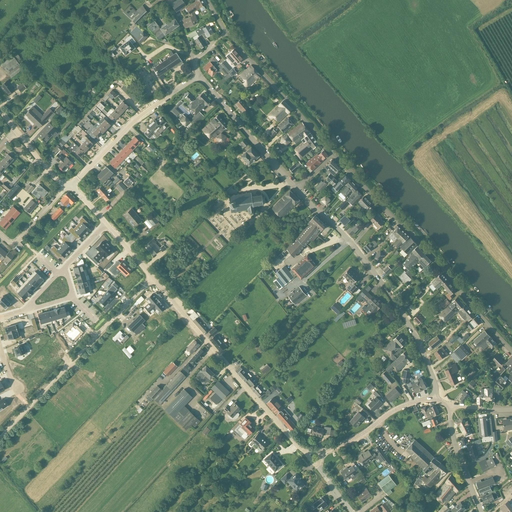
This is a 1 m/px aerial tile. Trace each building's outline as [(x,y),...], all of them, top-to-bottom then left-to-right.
[(170,5),(173,8),(175,12),(185,5),(181,0),(177,0),(175,2),(170,5)] [(205,10),(203,7),(205,5),(201,0),(197,0),(185,8),(185,9),(186,12),(187,11),(190,15),(191,17),(190,17),(181,21),(184,29),(194,25),(195,25),(194,22),(197,21),(194,13),(199,9),(201,12),(205,10)] [(143,17),(140,14),(133,21),(136,24),(143,17)] [(154,21),(151,24),(149,22),(146,25),(147,27),(153,34),(160,29),(154,35),(158,40),(178,25),(174,19),(160,28),(154,21)] [(141,42),(147,36),(143,32),(137,25),(130,32),(136,38),(137,38),(141,42)] [(198,29),(195,30),(198,36),(205,33),(207,37),(213,34),(208,26),(204,28),(203,26),(198,29)] [(126,42),(120,47),(125,55),(134,48),(132,45),(136,42),(130,35),(124,40),(126,42)] [(199,37),(198,37),(198,36),(197,35),(192,37),(194,40),(195,39),(196,40),(201,49),(205,46),(199,37)] [(234,49),(225,56),(228,59),(226,60),(230,65),(232,68),(243,59),(234,49)] [(170,68),(171,68),(172,69),(173,69),(173,68),(174,68),(177,66),(178,65),(180,65),(181,64),(182,62),(176,53),(173,55),(171,51),(168,53),(170,57),(167,59),(167,58),(166,58),(167,59),(166,59),(165,59),(163,60),(164,61),(162,62),(161,62),(158,65),(158,64),(157,64),(158,65),(155,67),(154,66),(154,67),(153,68),(152,68),(152,69),(153,69),(154,71),(154,72),(155,72),(156,73),(155,73),(155,74),(156,74),(157,76),(157,77),(158,77),(161,81),(165,78),(162,73),(163,73),(164,73),(164,72),(166,71),(167,71),(168,71),(167,70),(170,68),(170,69),(171,68),(170,68)] [(22,69),(21,67),(25,64),(22,61),(23,61),(16,53),(12,55),(1,64),(11,78),(22,69)] [(213,66),(218,62),(214,57),(211,60),(211,61),(204,68),(204,70),(205,70),(206,70),(208,72),(212,77),(218,72),(213,66)] [(224,83),(225,83),(237,73),(232,68),(230,65),(225,60),(221,64),(217,67),(219,70),(220,70),(221,72),(220,72),(221,73),(222,73),(226,77),(218,84),(220,87),(224,83)] [(247,89),(261,75),(251,66),(240,76),(245,81),(243,84),(247,89)] [(8,94),(13,90),(9,85),(11,84),(8,80),(2,85),(8,94)] [(20,92),(26,88),(22,83),(17,87),(20,92)] [(116,94),(112,90),(107,95),(111,99),(116,94)] [(36,103),(41,97),(38,94),(33,100),(36,103)] [(195,101),(194,100),(194,101),(193,100),(193,99),(188,94),(185,98),(190,103),(191,104),(197,110),(193,113),(196,115),(190,121),(183,115),(179,119),(190,130),(204,116),(199,112),(210,101),(202,94),(195,101)] [(243,112),(248,108),(241,99),(236,104),(243,112)] [(170,111),(177,117),(180,114),(175,109),(182,102),(180,100),(170,111)] [(118,106),(124,111),(128,107),(122,101),(118,106)] [(289,114),(293,110),(284,101),(268,116),(272,119),(275,116),(280,121),(289,113),(289,114)] [(105,107),(100,102),(96,106),(101,111),(105,107)] [(30,119),(34,124),(39,128),(54,112),(49,108),(42,115),(33,106),(25,114),(30,119)] [(60,115),(65,110),(61,106),(56,111),(60,115)] [(124,111),(118,106),(114,110),(120,116),(124,111)] [(101,111),(96,107),(92,110),(89,114),(92,116),(96,113),(97,115),(101,111)] [(112,121),(114,119),(115,120),(120,116),(114,110),(112,108),(106,115),(112,121)] [(54,113),(49,118),(53,122),(58,116),(54,113)] [(223,130),(228,126),(218,115),(211,121),(211,122),(202,130),(210,139),(212,137),(214,138),(223,130)] [(153,120),(151,123),(157,130),(160,133),(164,129),(166,127),(163,124),(165,122),(164,120),(161,117),(158,120),(157,121),(155,120),(154,119),(153,120)] [(284,132),(294,124),(288,117),(278,125),(284,132)] [(105,120),(101,124),(100,124),(106,130),(110,125),(105,120)] [(98,121),(95,124),(93,126),(96,129),(102,134),(106,130),(100,124),(101,124),(98,121)] [(54,137),(59,132),(49,123),(38,135),(45,142),(52,135),(54,137)] [(149,129),(144,133),(145,134),(149,138),(151,135),(153,138),(154,139),(156,137),(160,133),(157,130),(151,123),(147,127),(149,129)] [(300,159),(319,144),(303,123),(294,129),(288,133),(289,134),(297,144),(302,140),(304,143),(297,147),(300,151),(297,155),(300,159)] [(75,136),(82,129),(78,126),(72,132),(75,136)] [(98,139),(102,134),(96,129),(92,133),(98,139)] [(226,136),(220,133),(215,138),(213,140),(215,145),(218,146),(225,146),(228,144),(229,139),(226,137),(226,136)] [(290,141),(286,136),(289,134),(288,133),(285,135),(277,141),(283,148),(290,141)] [(58,141),(59,142),(58,143),(62,147),(70,138),(68,136),(67,137),(65,134),(58,141)] [(93,144),(87,139),(87,138),(85,136),(83,138),(85,141),(83,143),(89,148),(93,144)] [(135,137),(130,141),(136,146),(140,142),(136,138),(135,137)] [(248,144),(244,139),(239,144),(243,149),(248,144)] [(136,146),(130,141),(126,146),(132,151),(136,146)] [(58,143),(50,151),(54,154),(55,153),(55,154),(59,150),(60,151),(61,152),(63,150),(62,149),(63,148),(62,147),(58,143)] [(79,147),(84,152),(89,148),(83,143),(79,147)] [(72,150),(75,152),(74,152),(80,157),(84,152),(79,147),(76,145),(72,150)] [(135,154),(132,151),(126,146),(122,150),(127,155),(130,158),(135,154)] [(249,165),(259,156),(251,147),(241,156),(249,165)] [(118,154),(123,159),(127,155),(122,150),(118,154)] [(324,150),(319,155),(317,154),(306,163),(313,170),(324,160),(323,159),(328,155),(324,150)] [(4,159),(9,164),(13,159),(8,154),(4,159)] [(114,158),(119,164),(123,159),(118,154),(114,158)] [(67,168),(72,162),(66,157),(64,159),(60,155),(56,159),(60,164),(58,166),(64,171),(64,170),(66,171),(68,169),(67,168)] [(119,164),(114,158),(109,163),(115,168),(119,164)] [(9,164),(4,159),(0,162),(0,163),(5,168),(9,164)] [(196,169),(202,163),(199,160),(193,165),(196,169)] [(325,167),(325,168),(331,174),(333,176),(334,175),(341,167),(338,164),(336,163),(333,160),(325,167)] [(289,169),(292,173),(302,165),(298,161),(289,169)] [(139,167),(146,173),(151,168),(145,163),(144,165),(142,164),(139,167)] [(106,167),(97,176),(103,182),(113,173),(106,167)] [(329,175),(326,178),(327,179),(334,185),(338,180),(333,176),(331,174),(329,175)] [(135,180),(130,175),(123,182),(128,187),(135,180)] [(345,175),(340,180),(333,187),(337,190),(343,184),(344,185),(350,180),(345,175)] [(104,184),(96,191),(101,196),(106,191),(109,189),(114,184),(112,182),(110,180),(105,185),(104,184)] [(353,192),(358,188),(351,180),(347,185),(341,192),(346,197),(350,193),(351,194),(353,192)] [(1,185),(8,191),(14,184),(11,182),(8,185),(4,182),(1,185)] [(126,188),(121,182),(116,186),(121,192),(126,188)] [(320,185),(317,189),(320,192),(327,185),(324,182),(320,185)] [(17,184),(6,195),(11,200),(13,198),(13,197),(21,188),(17,184)] [(28,194),(34,188),(31,185),(31,186),(28,184),(24,189),(27,191),(26,191),(28,194)] [(43,197),(48,192),(39,185),(32,193),(38,199),(41,195),(43,197)] [(357,189),(350,197),(347,199),(353,205),(357,202),(356,201),(363,195),(357,189)] [(282,218),(300,200),(290,190),(272,209),(282,218)] [(106,191),(101,196),(106,201),(111,196),(108,193),(106,191)] [(247,211),(247,212),(248,212),(249,213),(249,214),(250,213),(252,213),(252,214),(253,213),(253,210),(254,210),(254,209),(253,209),(253,206),(253,205),(257,204),(258,205),(259,205),(258,204),(262,203),(262,205),(263,204),(263,203),(264,201),(265,202),(266,201),(265,200),(264,197),(265,197),(265,196),(263,197),(261,195),(262,193),(261,193),(260,195),(257,195),(256,194),(256,195),(252,196),(252,194),(251,195),(251,193),(251,192),(251,191),(249,193),(246,193),(246,192),(245,192),(246,193),(242,194),(242,193),(241,193),(241,194),(238,194),(238,193),(237,194),(237,195),(234,195),(234,194),(233,194),(234,195),(229,196),(228,195),(227,196),(228,197),(228,199),(228,200),(228,201),(229,201),(230,208),(229,208),(229,209),(230,209),(230,212),(230,213),(231,213),(231,212),(236,211),(236,212),(237,212),(237,211),(240,211),(240,212),(241,212),(241,211),(244,210),(244,211),(245,211),(245,210),(247,209),(247,211)] [(75,200),(68,192),(60,200),(66,206),(69,202),(71,204),(75,200)] [(324,206),(330,200),(326,195),(321,200),(319,202),(324,206)] [(370,206),(372,203),(365,196),(359,201),(368,211),(371,207),(370,206)] [(31,200),(24,208),(29,213),(37,205),(31,200)] [(8,212),(15,218),(20,213),(13,207),(8,212)] [(60,208),(55,213),(58,216),(63,211),(60,208)] [(133,227),(141,220),(131,208),(123,215),(133,227)] [(153,216),(147,220),(152,226),(157,223),(159,220),(160,220),(152,210),(150,212),(153,216)] [(4,218),(10,224),(15,218),(8,212),(4,218)] [(284,245),(287,248),(292,255),(294,258),(305,246),(310,240),(312,241),(326,225),(315,215),(296,238),(291,243),(288,240),(284,245)] [(351,220),(345,215),(339,220),(345,226),(351,220)] [(371,220),(378,227),(378,228),(384,222),(376,215),(371,220)] [(80,222),(76,225),(86,234),(90,230),(88,228),(90,225),(82,217),(78,221),(80,222)] [(10,224),(4,218),(0,221),(0,224),(5,229),(10,224)] [(352,236),(361,226),(355,220),(353,223),(354,224),(347,231),(352,236)] [(71,227),(68,230),(77,239),(79,236),(82,239),(86,234),(76,225),(73,229),(71,227)] [(393,233),(389,236),(394,241),(398,238),(398,239),(405,232),(399,227),(392,233),(393,233)] [(403,243),(409,237),(405,232),(398,239),(398,238),(393,243),(398,248),(403,243)] [(63,242),(59,245),(60,246),(68,253),(72,249),(70,247),(72,244),(64,236),(61,240),(63,242)] [(408,254),(418,245),(410,237),(401,247),(408,254)] [(153,255),(159,250),(154,245),(156,243),(153,239),(145,246),(153,255)] [(369,252),(378,244),(373,239),(364,247),(369,252)] [(99,252),(94,258),(99,263),(105,257),(111,251),(108,248),(109,246),(106,243),(105,245),(102,242),(96,248),(99,252)] [(409,270),(418,261),(425,255),(425,254),(417,245),(412,251),(414,253),(403,264),(409,270)] [(54,246),(50,249),(59,258),(62,255),(64,258),(68,253),(60,246),(57,249),(54,246)] [(385,255),(381,250),(374,257),(378,262),(385,255)] [(8,254),(3,259),(6,261),(4,264),(6,265),(8,263),(14,256),(9,251),(7,253),(8,254)] [(431,261),(425,254),(425,255),(418,261),(421,264),(418,267),(416,269),(419,272),(431,261)] [(302,279),(317,265),(311,259),(312,259),(308,255),(304,258),(290,271),(294,277),(297,274),(302,279)] [(118,261),(109,270),(113,274),(116,271),(114,270),(117,267),(126,276),(131,270),(122,261),(120,263),(118,261)] [(84,264),(73,268),(75,273),(86,270),(84,264)] [(285,266),(276,273),(279,278),(273,282),(279,289),(284,284),(285,285),(294,277),(285,266)] [(353,284),(360,277),(356,273),(355,274),(349,268),(343,274),(352,282),(350,284),(353,287),(350,290),(353,293),(358,287),(355,285),(353,284)] [(75,273),(74,273),(76,278),(85,275),(85,276),(87,275),(86,270),(75,273)] [(409,270),(402,277),(408,283),(412,280),(410,278),(414,275),(409,270)] [(35,271),(31,275),(39,284),(43,279),(35,271)] [(436,279),(433,282),(431,283),(437,290),(442,285),(448,280),(442,273),(436,278),(436,279)] [(31,275),(27,279),(35,287),(35,288),(39,284),(31,275)] [(27,279),(23,283),(32,291),(35,287),(27,279)] [(78,283),(77,283),(79,289),(90,285),(89,280),(87,280),(87,281),(78,283)] [(451,295),(456,291),(448,282),(443,286),(449,293),(446,295),(450,300),(453,297),(451,295)] [(23,283),(19,287),(28,295),(28,296),(32,291),(23,283)] [(90,285),(79,289),(81,294),(83,293),(84,296),(90,294),(89,291),(92,291),(90,285)] [(104,295),(99,300),(105,306),(113,297),(111,295),(117,289),(112,285),(103,294),(104,295)] [(19,287),(16,291),(24,299),(28,295),(19,287)] [(299,287),(288,296),(295,305),(306,296),(299,287)] [(364,289),(356,299),(359,301),(363,297),(370,303),(367,306),(365,304),(362,308),(367,312),(366,313),(371,317),(378,310),(377,310),(382,305),(373,296),(373,297),(364,289)] [(419,298),(424,293),(420,290),(415,295),(419,298)] [(149,303),(144,307),(147,310),(159,301),(157,299),(152,294),(153,294),(152,294),(146,299),(146,300),(146,299),(149,303)] [(3,296),(0,298),(0,303),(5,309),(10,303),(3,296)] [(141,296),(136,300),(139,304),(144,299),(141,296)] [(442,312),(441,312),(442,312),(438,316),(441,319),(442,318),(446,322),(449,320),(448,320),(465,305),(457,297),(455,299),(442,312)] [(444,308),(450,303),(446,299),(443,303),(441,301),(439,303),(444,308)] [(159,301),(147,310),(150,314),(155,310),(158,313),(165,308),(164,307),(164,308),(160,302),(159,301)] [(342,309),(335,302),(330,308),(337,314),(342,309)] [(468,321),(474,316),(465,306),(458,313),(465,320),(466,318),(468,321)] [(59,308),(59,309),(62,319),(67,317),(67,318),(70,317),(69,311),(66,312),(64,307),(59,308)] [(59,308),(53,310),(56,319),(57,321),(62,320),(62,319),(59,309),(59,308)] [(48,311),(43,313),(46,324),(52,323),(51,320),(51,321),(48,312),(49,312),(48,311)] [(206,327),(206,326),(208,325),(205,322),(206,321),(201,316),(200,317),(199,316),(198,317),(194,312),(189,316),(193,321),(204,333),(208,329),(206,326),(206,327)] [(43,313),(38,315),(41,326),(46,324),(43,313)] [(413,319),(419,325),(425,319),(422,316),(421,317),(418,314),(413,319)] [(139,315),(127,326),(137,335),(145,327),(142,324),(145,321),(139,315)] [(78,317),(74,321),(79,325),(83,321),(78,317)] [(474,329),(480,323),(476,318),(469,323),(467,325),(471,331),(473,329),(473,328),(474,329)] [(18,324),(4,328),(6,334),(7,334),(19,330),(18,324)] [(445,337),(450,331),(444,325),(439,330),(445,337)] [(73,326),(65,334),(68,336),(68,337),(72,341),(80,332),(76,328),(76,329),(73,326)] [(212,337),(218,332),(214,327),(208,332),(212,337)] [(19,330),(7,334),(8,340),(15,338),(16,341),(22,339),(19,330)] [(481,346),(483,350),(489,345),(492,348),(497,344),(485,330),(474,340),(475,341),(472,343),(476,347),(478,345),(480,347),(481,346)] [(452,344),(459,338),(456,334),(449,341),(452,344)] [(209,340),(220,352),(225,349),(224,348),(227,346),(219,336),(217,338),(215,335),(209,340)] [(383,349),(385,351),(386,350),(390,355),(389,356),(393,361),(397,358),(395,356),(403,350),(401,348),(406,343),(399,335),(383,349)] [(437,337),(429,343),(433,348),(441,342),(437,337)] [(53,349),(44,358),(50,364),(59,354),(54,350),(58,345),(63,349),(62,349),(63,349),(52,339),(47,343),(47,344),(49,341),(53,344),(51,347),(53,349)] [(191,354),(200,345),(195,340),(186,349),(191,354)] [(14,348),(13,349),(17,357),(17,356),(27,353),(23,344),(14,348)] [(461,345),(453,352),(454,352),(461,360),(469,354),(461,345)] [(440,360),(448,354),(442,347),(434,353),(440,360)] [(201,349),(183,368),(188,373),(195,365),(194,364),(205,352),(201,349)] [(407,363),(407,362),(409,364),(410,363),(409,362),(412,359),(406,350),(399,357),(386,369),(388,371),(390,369),(391,370),(392,368),(393,369),(396,366),(399,370),(407,363)] [(457,363),(461,360),(454,352),(452,354),(457,360),(456,360),(457,363)] [(499,367),(504,361),(497,355),(492,360),(499,367)] [(450,368),(446,370),(449,378),(454,375),(453,373),(459,371),(458,369),(456,363),(451,365),(450,362),(447,364),(449,367),(450,367),(450,368)] [(170,365),(163,372),(168,376),(174,369),(170,365)] [(268,365),(261,371),(264,374),(270,368),(268,365)] [(206,366),(201,371),(200,370),(196,375),(205,384),(209,379),(214,374),(206,366)] [(247,374),(243,370),(244,369),(243,369),(240,366),(235,371),(245,382),(247,380),(252,386),(257,381),(250,374),(249,373),(247,374)] [(494,375),(497,371),(495,370),(494,371),(493,369),(492,370),(491,368),(491,367),(489,366),(487,368),(493,373),(494,375)] [(500,375),(506,369),(503,366),(497,372),(500,375)] [(180,371),(154,399),(159,404),(185,377),(180,371)] [(394,381),(386,371),(381,375),(389,385),(394,381)] [(454,375),(449,378),(452,385),(460,382),(460,380),(461,379),(460,376),(456,378),(454,375)] [(501,389),(507,381),(500,376),(498,378),(496,377),(493,380),(495,381),(494,383),(501,389)] [(418,381),(419,382),(412,385),(412,386),(409,387),(412,393),(415,391),(416,393),(419,391),(419,392),(423,390),(426,388),(425,385),(426,385),(424,382),(422,380),(421,378),(420,378),(419,378),(418,378),(418,379),(418,380),(418,381)] [(222,399),(229,392),(218,381),(211,388),(216,392),(210,398),(216,405),(222,399)] [(257,386),(256,384),(251,388),(259,397),(261,395),(261,396),(262,395),(261,395),(262,394),(263,395),(264,394),(266,397),(271,392),(268,390),(265,392),(260,386),(259,387),(258,385),(257,386)] [(150,402),(162,390),(157,385),(148,395),(149,395),(146,398),(150,402)] [(391,402),(400,394),(395,388),(386,395),(391,402)] [(186,430),(191,425),(197,418),(189,411),(184,406),(192,397),(184,389),(164,409),(172,417),(178,423),(178,422),(186,430)] [(492,389),(485,389),(481,389),(481,394),(480,395),(478,397),(478,404),(483,404),(483,399),(493,399),(492,389)] [(466,392),(465,393),(463,390),(461,392),(464,395),(460,399),(464,402),(466,400),(467,401),(470,397),(468,395),(469,394),(468,393),(467,394),(466,392)] [(376,397),(372,401),(371,400),(366,405),(370,409),(372,408),(374,410),(382,403),(378,398),(381,396),(376,391),(373,394),(376,397)] [(267,403),(276,413),(283,407),(274,397),(267,403)] [(224,409),(229,414),(227,416),(227,417),(228,417),(229,418),(230,419),(232,419),(233,419),(234,419),(235,419),(236,418),(237,417),(238,416),(239,415),(239,414),(237,413),(241,409),(234,403),(230,408),(227,406),(224,409)] [(363,409),(357,403),(354,407),(360,412),(363,409)] [(434,415),(439,413),(435,405),(430,407),(427,409),(426,406),(422,408),(426,419),(434,415)] [(281,411),(277,414),(284,422),(285,421),(287,422),(285,424),(291,431),(296,427),(288,418),(291,416),(284,408),(282,410),(281,411)] [(357,427),(365,418),(358,412),(350,421),(357,427)] [(479,419),(476,419),(478,437),(481,437),(482,437),(482,442),(490,441),(489,437),(493,437),(493,432),(491,419),(491,417),(487,417),(486,414),(479,415),(479,419)] [(237,430),(243,435),(246,438),(247,437),(255,428),(250,424),(251,422),(246,417),(240,424),(241,426),(237,430)] [(429,420),(426,421),(422,423),(423,427),(431,423),(432,426),(439,424),(436,417),(430,419),(429,420)] [(469,424),(468,421),(468,420),(466,421),(463,417),(454,422),(457,427),(460,426),(462,431),(463,432),(466,438),(472,434),(468,425),(469,424)] [(322,437),(322,434),(330,435),(331,427),(325,426),(324,429),(314,426),(313,428),(312,428),(311,432),(313,432),(312,434),(322,437)] [(206,435),(210,430),(206,427),(202,432),(206,435)] [(258,433),(251,441),(248,444),(248,445),(250,447),(252,447),(254,444),(261,450),(267,443),(260,437),(261,436),(258,433)] [(413,442),(407,449),(406,450),(411,455),(410,456),(424,468),(434,457),(430,453),(415,440),(414,439),(412,441),(413,442)] [(473,459),(478,458),(477,455),(479,455),(478,449),(480,449),(478,444),(482,443),(481,439),(472,442),(473,445),(468,447),(471,456),(472,456),(473,459)] [(375,449),(373,451),(370,453),(368,450),(363,454),(362,453),(358,456),(364,464),(363,464),(365,467),(367,466),(370,464),(368,463),(367,461),(370,460),(371,460),(374,458),(375,459),(378,457),(381,462),(383,460),(386,465),(387,465),(388,467),(392,464),(379,446),(375,449)] [(272,453),(265,460),(275,471),(282,465),(272,453)] [(234,455),(229,460),(232,463),(235,465),(237,462),(235,460),(236,458),(234,455)] [(436,457),(434,458),(434,457),(424,468),(423,469),(427,473),(432,467),(433,468),(434,467),(436,469),(441,463),(437,460),(437,458),(436,457)] [(478,462),(483,472),(491,469),(490,468),(496,465),(492,457),(491,458),(491,457),(488,459),(489,460),(486,461),(485,459),(478,462)] [(444,475),(449,469),(441,463),(436,469),(428,478),(425,476),(422,480),(419,477),(415,483),(417,485),(425,491),(433,482),(435,485),(444,475)] [(354,479),(359,475),(359,474),(361,473),(356,466),(354,467),(353,466),(347,470),(346,468),(341,472),(347,480),(352,476),(354,479)] [(381,473),(384,477),(391,472),(389,468),(381,473)] [(285,484),(288,481),(297,491),(304,485),(299,479),(300,478),(296,473),(291,478),(287,473),(280,479),(285,484)] [(389,475),(379,483),(386,493),(390,490),(396,485),(389,475)] [(457,492),(458,490),(461,487),(451,475),(445,481),(446,482),(434,496),(438,500),(441,497),(447,502),(456,491),(457,492)] [(479,489),(495,483),(493,477),(482,482),(481,480),(476,482),(479,489)] [(371,495),(366,489),(367,488),(365,486),(362,489),(364,491),(358,495),(363,502),(371,495)] [(492,491),(490,486),(479,490),(482,495),(486,494),(485,493),(489,491),(490,492),(492,491)] [(493,500),(498,498),(495,492),(483,498),(485,504),(489,502),(490,503),(493,501),(493,500)] [(318,511),(328,505),(324,501),(326,500),(322,496),(311,505),(316,511),(318,511)] [(371,511),(380,511),(381,511),(382,510),(384,511),(387,511),(392,508),(396,505),(389,500),(385,497),(384,498),(388,501),(388,502),(387,501),(380,506),(380,507),(378,508),(377,506),(371,511)] [(508,501),(500,507),(503,511),(506,511),(511,507),(511,506),(510,504),(511,503),(511,500),(511,499),(508,501)] [(451,509),(453,511),(461,511),(466,509),(460,502),(451,509)]
